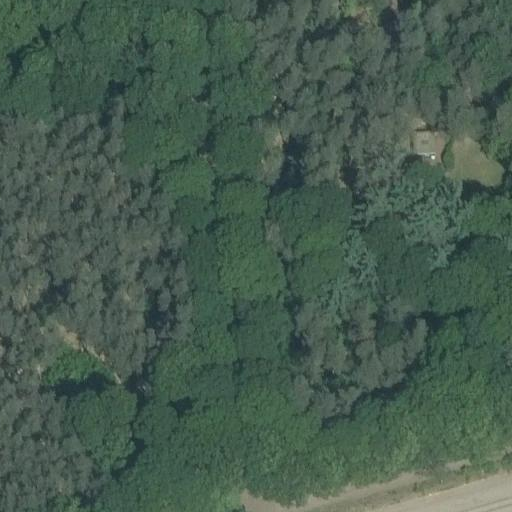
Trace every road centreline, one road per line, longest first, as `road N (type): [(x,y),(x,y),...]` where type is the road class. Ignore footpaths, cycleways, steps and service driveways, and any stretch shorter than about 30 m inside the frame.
road 1 (track): [(250,511),(201,0)]
road 2 (track): [(511,444),(278,511)]
